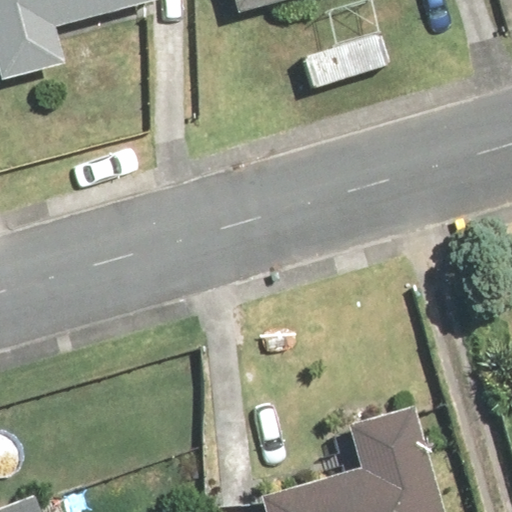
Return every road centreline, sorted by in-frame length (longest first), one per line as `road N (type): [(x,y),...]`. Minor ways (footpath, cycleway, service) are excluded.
road 1 (tertiary): [(0,296),(511,149)]
road 2 (unknown): [(406,179),(502,511)]
